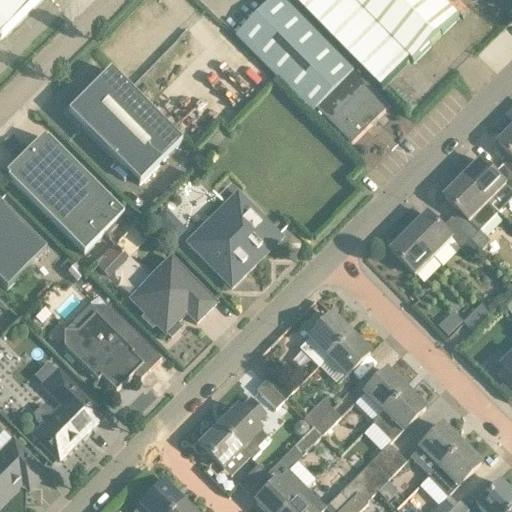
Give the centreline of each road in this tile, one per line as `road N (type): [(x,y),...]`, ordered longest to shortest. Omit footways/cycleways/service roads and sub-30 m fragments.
road 1 (residential): [(334,256),(511,74)]
road 2 (residential): [(159,437),(334,256)]
road 3 (residential): [(511,429),(334,256)]
road 4 (residential): [(0,112),(112,0)]
